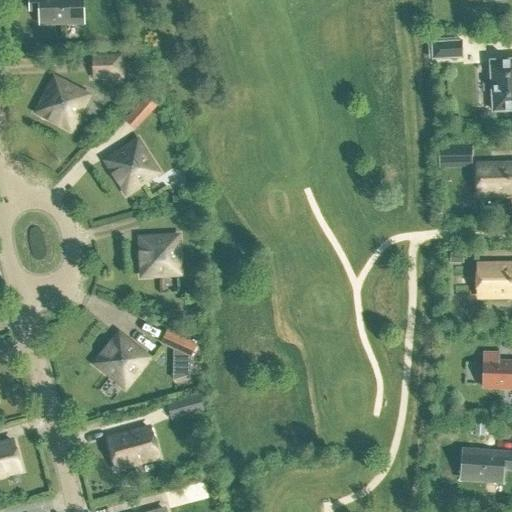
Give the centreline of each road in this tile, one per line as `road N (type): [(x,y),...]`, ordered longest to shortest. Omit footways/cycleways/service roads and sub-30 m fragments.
road 1 (residential): [(73,511),(21,303)]
road 2 (residential): [(21,303),(64,281),(64,232),(57,214),(0,177)]
